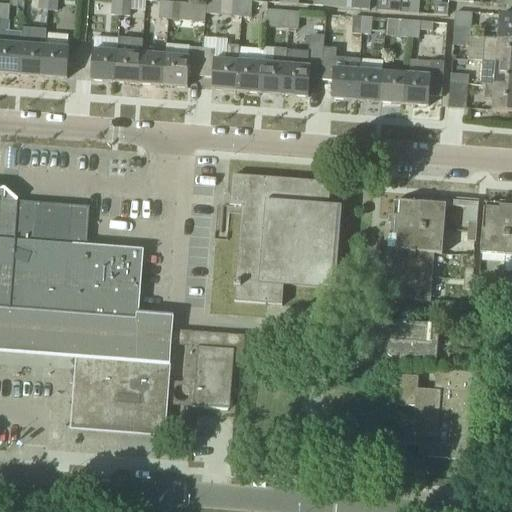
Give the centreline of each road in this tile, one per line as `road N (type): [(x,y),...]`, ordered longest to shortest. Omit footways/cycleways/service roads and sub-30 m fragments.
road 1 (residential): [(511,165),(0,126)]
road 2 (residential): [(132,491),(373,508)]
